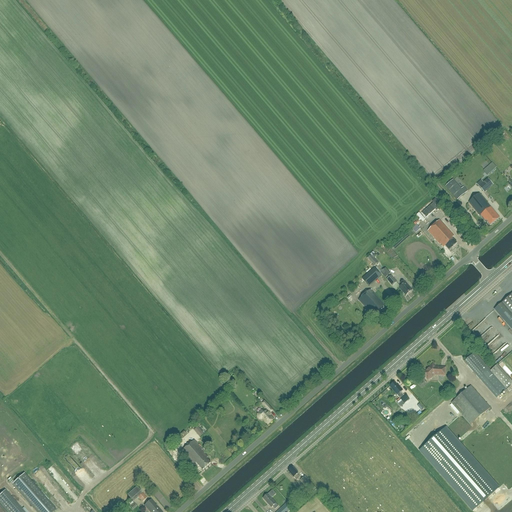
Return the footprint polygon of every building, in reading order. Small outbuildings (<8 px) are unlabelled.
[(492,163),(491,164),(483,171),(487,176),(496,168),(492,163)] [(481,180),(476,184),(484,193),(493,185),(487,179),(483,183),(481,180)] [(452,180),(444,187),(456,201),(468,191),(464,187),(460,190),(452,180)] [(499,218),(490,207),(479,194),(468,203),(479,217),(480,215),(485,222),(486,221),(490,226),(499,218)] [(457,245),(457,244),(452,239),(454,237),(440,221),(440,220),(439,221),(428,231),(427,231),(428,232),(440,245),(441,245),(444,248),(445,247),(449,251),(450,251),(449,251),(452,249),(452,248),(454,247),(456,245),(457,245)] [(417,225),(412,229),(416,233),(420,229),(417,225)] [(377,264),(370,256),(367,259),(374,266),(377,264)] [(369,286),(381,276),(374,268),(362,279),(369,286)] [(380,273),(385,279),(390,274),(386,269),(380,273)] [(390,276),(386,280),(391,286),(396,282),(390,276)] [(409,290),(411,289),(405,283),(404,283),(403,281),(400,284),(401,285),(398,287),(406,296),(410,291),(409,290)] [(380,322),(388,315),(383,309),(385,307),(370,290),(358,301),(372,317),(373,316),(375,318),(376,317),(380,322)] [(511,330),(511,294),(494,310),(511,330)] [(490,371),(474,353),(464,362),(479,379),(481,377),(499,397),(511,385),(511,383),(497,366),(490,371)] [(429,368),(422,374),(425,378),(427,381),(428,381),(431,379),(431,378),(432,378),(432,377),(434,375),(445,376),(445,368),(440,368),(440,369),(436,369),(433,366),(430,369),(429,368)] [(402,391),(399,387),(398,388),(394,383),(389,387),(404,404),(409,399),(405,394),(403,396),(400,393),(402,391)] [(470,425),(490,409),(470,386),(451,403),(470,425)] [(263,405),(269,412),(271,410),(265,403),(263,405)] [(272,420),(271,419),(272,418),(266,411),(264,412),(263,411),(261,410),(257,414),(257,417),(259,420),(261,420),(262,419),(267,425),(272,420)] [(198,428),(194,431),(200,437),(203,434),(198,428)] [(498,489),(446,429),(420,451),(473,511),(498,489)] [(190,445),(182,452),(194,465),(196,463),(203,471),(211,464),(207,459),(208,458),(204,454),(205,453),(194,441),(190,445)] [(293,468),(291,470),(290,470),(289,471),(289,472),(288,472),(291,475),(290,475),(293,479),(294,478),(297,481),(300,478),(297,475),(298,474),(293,468)] [(12,485),(35,511),(53,511),(56,510),(24,474),(12,485)] [(314,487),(305,477),(300,481),(309,491),(314,487)] [(142,502),(147,498),(136,487),(127,495),(133,501),(138,497),(142,502)] [(276,504),(267,494),(263,499),(271,508),(273,507),(275,509),(278,506),(276,504)] [(161,511),(151,500),(144,506),(149,511),(161,511)]
